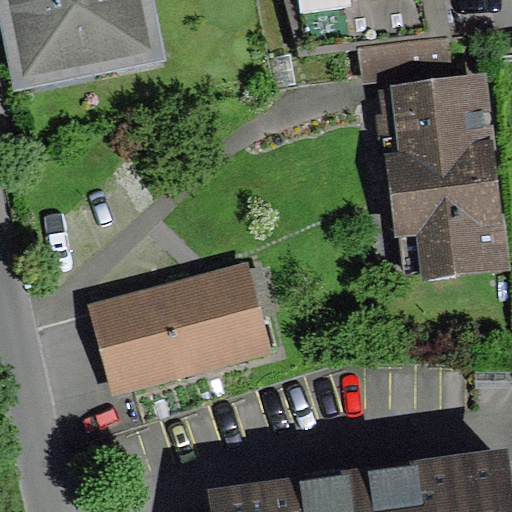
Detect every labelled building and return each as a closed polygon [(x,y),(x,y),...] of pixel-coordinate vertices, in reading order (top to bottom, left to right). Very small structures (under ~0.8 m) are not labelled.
[(153,60),(140,0),(4,0),(22,87),(153,60)] [(288,0),(305,56),(400,45),(443,40),(434,0),(288,0)] [(404,79),(448,73),(443,40),(400,45),(404,79)] [(498,267),(476,87),(386,98),(402,234),(423,231),(429,276),(498,267)] [(262,352),(241,273),(96,312),(117,391),(262,352)] [(215,505),(215,511),(508,511),(502,465),(373,483),(371,472),(367,472),(370,492),(349,495),(346,475),(342,476),(344,487),(215,505)]
